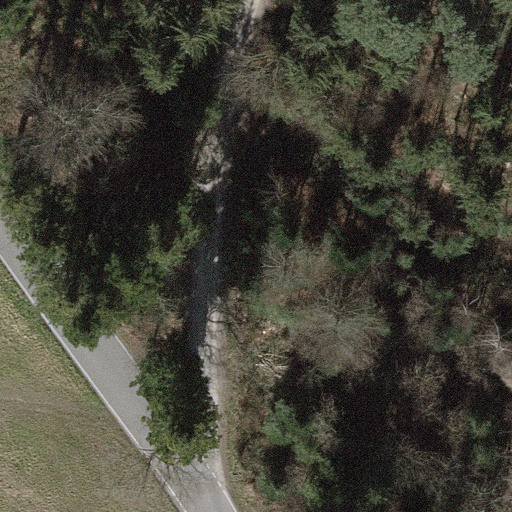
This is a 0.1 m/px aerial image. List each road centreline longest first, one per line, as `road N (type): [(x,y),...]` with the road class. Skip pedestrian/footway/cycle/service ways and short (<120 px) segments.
road 1 (track): [(255,0),(218,131),(189,476)]
road 2 (tertiary): [(208,511),(0,189)]
